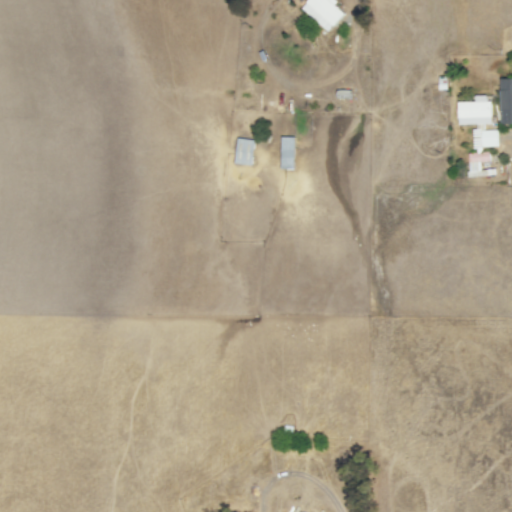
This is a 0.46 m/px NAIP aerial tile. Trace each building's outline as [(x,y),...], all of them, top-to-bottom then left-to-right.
[(306,0),(300,7),(327,32),(344,13),(334,4),(337,1),(335,0),(306,0)] [(511,77),(500,78),(501,123),(511,123),(511,77)] [(467,176),(486,176),(486,170),(480,170),(480,162),(488,161),(488,148),(498,148),(498,129),(482,130),(482,124),(490,123),(490,95),(474,95),(474,101),(456,101),(456,124),(473,124),(473,153),(466,153),(467,176)] [(280,169),(293,169),(294,137),(281,136),(280,169)] [(233,163),(251,166),(255,140),(237,138),(233,163)]
